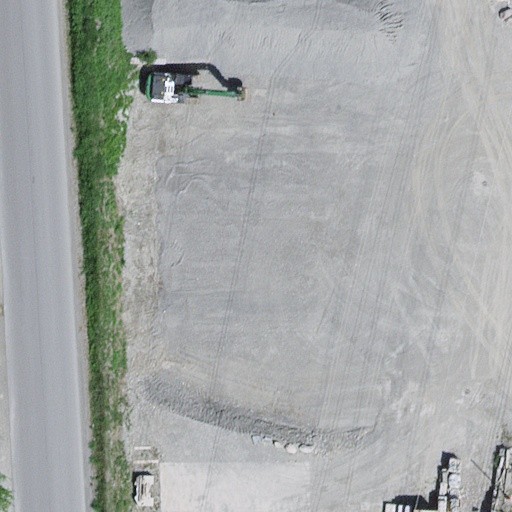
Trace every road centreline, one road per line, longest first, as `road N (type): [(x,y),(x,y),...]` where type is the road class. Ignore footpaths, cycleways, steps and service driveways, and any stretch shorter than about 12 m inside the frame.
road 1 (unclassified): [(16,0),(45,511)]
road 2 (unknown): [(45,501),(378,487),(471,465),(511,426)]
